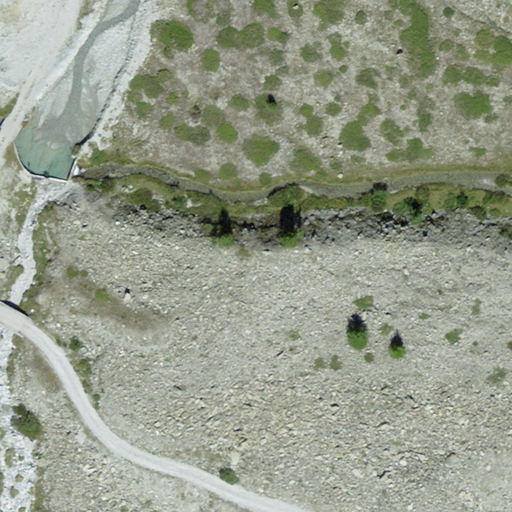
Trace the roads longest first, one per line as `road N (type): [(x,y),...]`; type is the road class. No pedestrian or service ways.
road 1 (track): [(297,511),(124,450),(37,333),(0,310)]
road 2 (track): [(0,152),(70,23),(74,0)]
